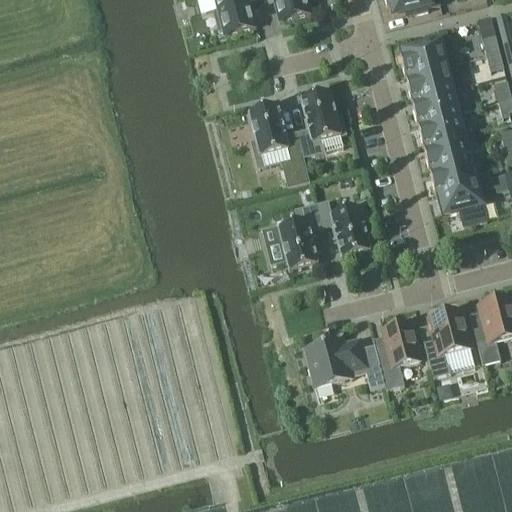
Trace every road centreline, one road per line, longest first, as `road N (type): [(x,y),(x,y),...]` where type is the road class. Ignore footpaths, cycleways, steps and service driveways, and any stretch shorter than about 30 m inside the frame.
road 1 (residential): [(433,290),(369,44)]
road 2 (track): [(56,511),(223,469)]
